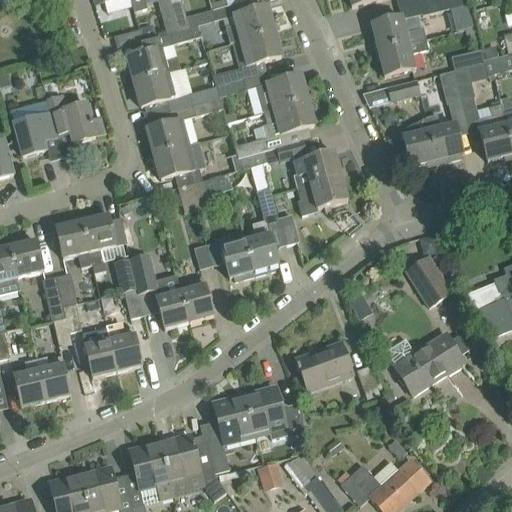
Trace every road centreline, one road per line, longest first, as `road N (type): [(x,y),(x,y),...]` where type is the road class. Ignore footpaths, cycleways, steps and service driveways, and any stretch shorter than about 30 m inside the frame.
road 1 (residential): [(0,471),(207,377),(396,225)]
road 2 (residential): [(0,216),(110,180),(124,168),(126,148),(77,0)]
road 3 (residential): [(396,225),(294,0)]
